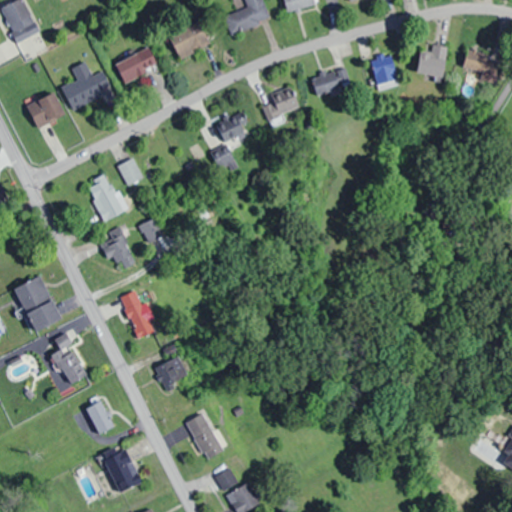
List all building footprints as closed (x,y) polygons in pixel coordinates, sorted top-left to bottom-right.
[(23,0),(19,0),(1,7),(15,42),(37,33),(23,0)] [(243,0),(245,5),(223,13),(231,36),(269,22),(261,0),(243,0)] [(210,44),(198,21),(168,36),(180,59),(210,44)] [(442,79),(448,48),(431,44),(429,55),(420,53),(416,74),(442,79)] [(157,68),(148,48),(114,63),(124,83),(157,68)] [(462,68),(483,72),(481,80),(497,84),(502,59),(466,51),(462,68)] [(400,83),(389,54),(369,61),(380,90),(400,83)] [(72,110),(102,96),(85,61),(71,68),(76,80),(62,87),(72,110)] [(341,88),(334,71),(311,79),(317,97),(341,88)] [(269,95),(272,103),(262,107),(267,121),(300,109),(291,87),(269,95)] [(58,117),(51,100),(49,95),(27,105),(36,126),(58,117)] [(228,150),(249,139),(237,114),(216,124),(227,145),(211,153),(219,168),(234,161),(228,150)] [(118,166),(128,184),(142,176),(132,158),(118,166)] [(127,209),(109,174),(86,185),(104,220),(127,209)] [(164,234),(154,216),(138,225),(149,243),(164,234)] [(109,229),(112,238),(102,242),(108,261),(121,257),(124,265),(134,262),(122,225),(109,229)] [(34,330),(61,318),(42,275),(15,286),(34,330)] [(154,330),(136,288),(120,295),(138,338),(154,330)] [(58,343),(62,349),(51,355),(69,385),(85,375),(64,339),(58,343)] [(155,367),(167,391),(184,383),(172,359),(155,367)] [(100,433),(115,425),(101,399),(85,407),(100,433)] [(224,450),(204,410),(186,419),(206,459),(224,450)] [(142,482),(123,443),(101,454),(113,479),(102,484),(109,498),(142,482)] [(222,488),(237,482),(232,469),(217,475),(222,488)] [(242,511),(260,502),(248,481),(227,493),(237,511),(242,511)]
